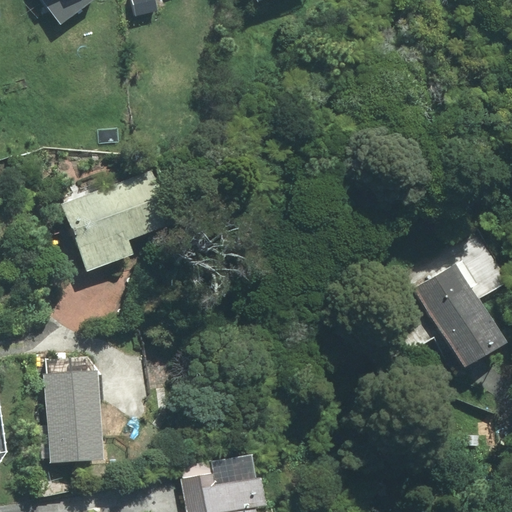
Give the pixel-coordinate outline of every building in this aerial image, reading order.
[(29,92),(24,77),(0,84),(5,99),(29,92)] [(75,254),(167,218),(145,160),(53,196),(75,254)] [(501,342),(455,265),(414,290),(459,367),(501,342)] [(99,457),(93,369),(39,372),(45,460),(99,457)] [(247,511),(246,504),(258,502),(253,474),(209,482),(208,473),(177,480),(182,511),(247,511)]
